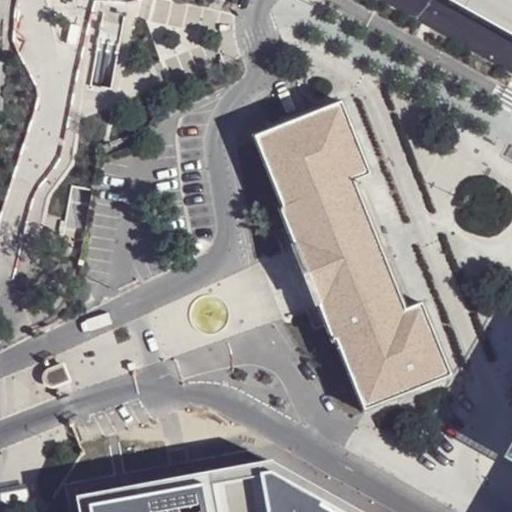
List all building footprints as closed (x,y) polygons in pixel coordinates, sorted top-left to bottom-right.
[(444,0),(511,37),(511,26),(464,0),(444,0)] [(511,0),(464,0),(511,26),(511,0)] [(265,133),(253,139),(282,209),(277,210),(293,246),(290,248),(291,250),(293,253),(294,253),(314,301),(312,302),(314,307),(317,306),(332,343),(336,342),(364,413),(452,377),(421,305),(406,312),(354,185),(371,178),(340,103),(324,109),(285,125),(265,133)] [(72,377),(65,361),(46,368),(45,371),(45,375),(45,379),(47,382),(50,384),(53,385),(72,377)] [(84,511),(366,511),(262,453),(81,496),(84,511)]
